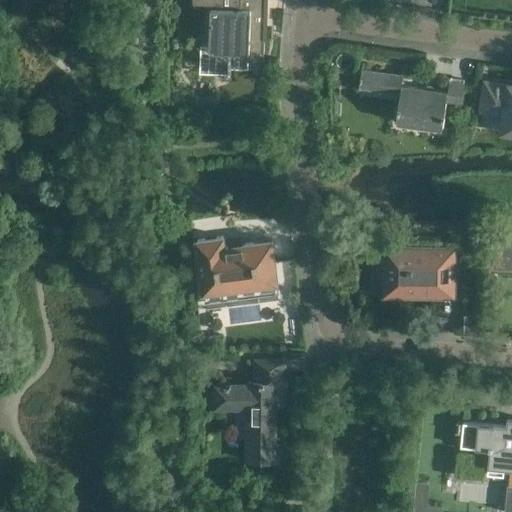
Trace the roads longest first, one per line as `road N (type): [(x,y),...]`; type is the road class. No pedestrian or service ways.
road 1 (residential): [(306,16),(303,140),(326,324),(337,340)]
road 2 (residential): [(306,16),(511,42)]
road 3 (residential): [(511,359),(362,349),(337,340)]
